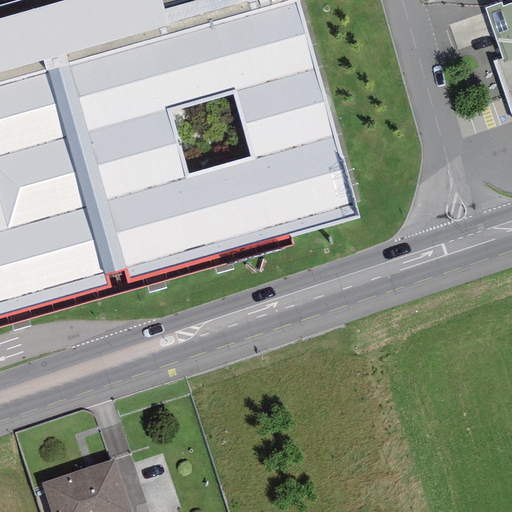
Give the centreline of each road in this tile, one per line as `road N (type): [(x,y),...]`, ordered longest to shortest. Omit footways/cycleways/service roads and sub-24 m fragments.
road 1 (primary): [(0,397),(511,227)]
road 2 (unknown): [(330,287),(401,511)]
road 3 (unknown): [(89,367),(142,511)]
